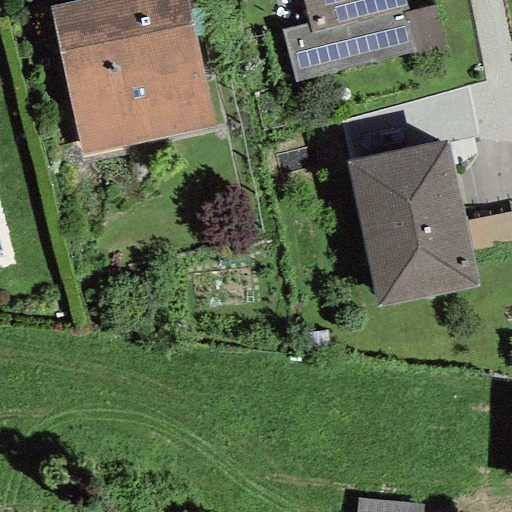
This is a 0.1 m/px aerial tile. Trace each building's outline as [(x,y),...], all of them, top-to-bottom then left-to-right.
[(89,0),(48,7),(81,157),(217,127),(188,0),(89,0)] [(301,0),(308,24),(281,31),(295,82),(411,51),(401,13),(407,11),(403,0),(301,0)] [(407,11),(401,13),(411,51),(413,60),(446,51),(433,4),(407,11)] [(445,140),(345,163),(377,308),(478,286),(445,140)] [(420,511),(421,505),(357,500),(355,511),(420,511)]
